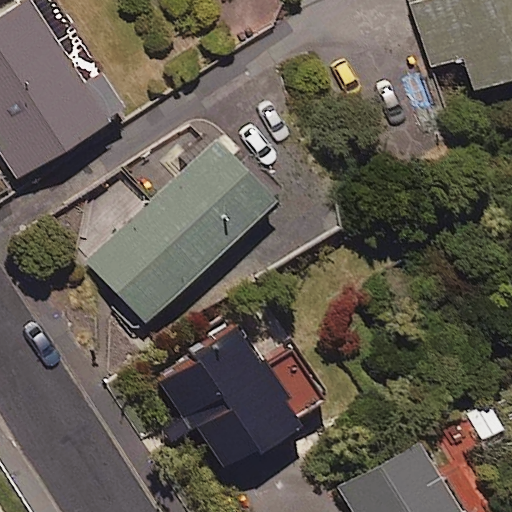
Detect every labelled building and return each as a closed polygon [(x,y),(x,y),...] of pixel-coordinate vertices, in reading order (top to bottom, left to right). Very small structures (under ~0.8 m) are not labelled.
[(118,96),(54,0),(0,0),(0,149),(11,166),(118,96)] [(511,58),(511,0),(409,0),(429,56),(458,47),(467,74),(511,58)] [(269,188),(212,130),(84,256),(141,314),(269,188)] [(265,362),(230,315),(154,372),(220,461),(319,387),(288,344),(265,362)] [(463,511),(412,430),(335,478),(356,511),(463,511)]
